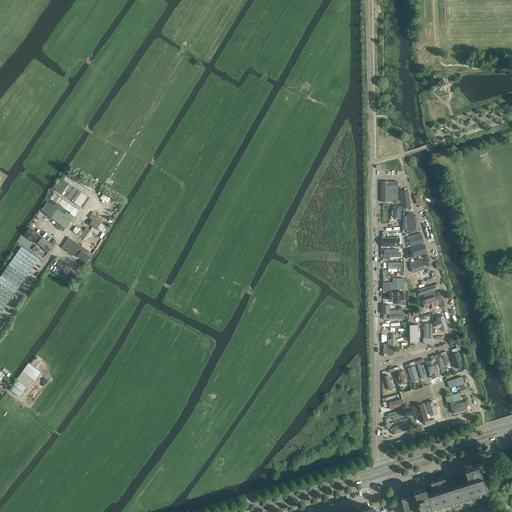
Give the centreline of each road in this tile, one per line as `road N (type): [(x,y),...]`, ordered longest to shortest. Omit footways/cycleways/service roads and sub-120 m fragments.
road 1 (residential): [(378,361),(454,335),(405,180),(377,176)]
road 2 (track): [(142,274),(54,408),(39,415),(28,406)]
road 3 (residential): [(377,176),(378,361)]
road 4 (track): [(171,289),(142,274),(185,184),(147,161)]
road 5 (track): [(253,293),(297,258),(346,253),(355,298)]
road 6 (secondary): [(380,466),(243,511)]
road 7 (secondary): [(380,475),(511,432)]
road 8 (secondary): [(511,425),(380,466)]
